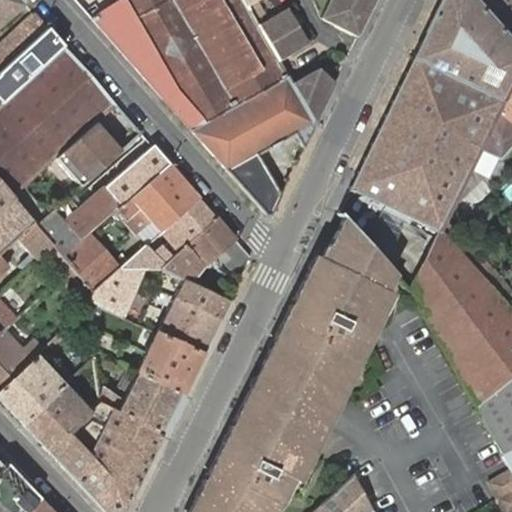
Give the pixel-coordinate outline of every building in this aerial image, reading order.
[(0,0),(0,23),(19,7),(24,3),(20,0),(0,0)] [(118,0),(90,18),(162,98),(195,79),(201,92),(219,82),(225,92),(240,84),(237,79),(264,63),(274,82),(285,75),(278,62),(257,26),(254,20),(242,0),(118,0)] [(329,0),(319,20),(356,38),(374,0),(329,0)] [(439,0),(411,58),(502,101),(511,81),(511,42),(474,0),(439,0)] [(287,9),(257,26),(278,62),(307,44),(287,9)] [(0,70),(46,28),(33,14),(29,18),(0,44),(0,70)] [(0,103),(62,46),(46,28),(0,70),(0,103)] [(94,124),(115,105),(62,46),(0,103),(0,187),(8,197),(50,161),(94,124)] [(502,101),(411,58),(347,188),(438,232),(439,232),(440,230),(459,191),(473,161),(478,150),(502,101)] [(265,215),(270,214),(279,194),(256,154),(293,133),(302,148),(314,124),(291,84),(285,75),(274,82),(264,63),(237,79),(240,84),(225,92),(219,82),(201,92),(195,79),(162,98),(265,215)] [(314,124),(334,83),(317,69),(291,84),(314,124)] [(511,81),(502,101),(478,150),(502,160),(511,147),(511,81)] [(76,190),(119,152),(94,124),(50,161),(76,190)] [(113,208),(166,163),(151,147),(105,187),(63,223),(53,210),(34,226),(51,245),(60,256),(87,232),(113,208)] [(475,210),(501,184),(473,161),(459,191),(475,210)] [(136,234),(151,221),(161,232),(198,199),(166,163),(113,208),(136,234)] [(76,190),(53,210),(63,223),(103,188),(92,176),(76,190)] [(8,197),(0,187),(0,250),(15,237),(31,222),(8,197)] [(438,232),(347,188),(336,212),(340,217),(387,269),(391,273),(407,292),(408,291),(475,408),(511,376),(511,310),(502,299),(482,277),(464,257),(447,239),(440,230),(439,232),(438,232)] [(178,252),(215,219),(198,199),(161,232),(164,236),(167,240),(178,252)] [(289,309),(276,337),(279,338),(303,383),(320,415),(329,397),(383,288),(378,286),(387,269),(340,217),(321,258),(315,255),(295,297),(301,299),(302,302),(297,311),(295,312),(289,309)] [(233,271),(249,257),(233,238),(215,219),(178,252),(171,258),(162,266),(159,269),(173,276),(181,279),(189,283),(203,266),(221,249),(229,258),(224,262),(233,271)] [(40,254),(51,245),(34,226),(31,222),(15,237),(27,251),(12,264),(20,273),(34,259),(40,254)] [(116,269),(119,267),(87,232),(60,256),(70,267),(91,291),(93,289),(116,269)] [(151,254),(143,245),(119,267),(116,269),(143,269),(152,269),(159,269),(162,266),(171,258),(167,254),(164,251),(160,246),(159,247),(156,244),(151,247),(155,251),(151,254)] [(51,245),(40,254),(59,277),(70,267),(60,256),(51,245)] [(473,250),(464,257),(482,277),(491,270),(473,250)] [(70,267),(59,277),(80,301),(82,299),(91,291),(70,267)] [(493,268),(491,270),(482,277),(502,299),(511,292),(493,268)] [(143,269),(116,269),(93,289),(88,301),(122,317),(155,333),(201,353),(219,318),(173,297),(158,326),(125,311),(139,279),(140,277),(143,269)] [(152,269),(143,269),(140,277),(150,277),(152,269)] [(383,288),(391,273),(387,269),(378,286),(383,288)] [(227,301),(189,283),(181,279),(179,284),(177,289),(173,297),(219,318),(227,301)] [(320,415),(323,422),(388,291),(383,288),(329,397),(320,415)] [(511,291),(511,292),(502,299),(511,310),(511,291)] [(295,297),(289,309),(295,312),(297,311),(302,302),(301,299),(295,297)] [(0,333),(4,330),(15,319),(0,302),(0,333)] [(79,325),(87,324),(84,308),(77,314),(79,325)] [(0,333),(0,387),(26,363),(30,359),(4,330),(0,333)] [(137,371),(181,393),(201,353),(155,333),(137,371)] [(216,457),(188,511),(268,511),(275,506),(289,479),(317,422),(320,415),(303,383),(279,338),(276,337),(263,364),(250,389),(223,444),(226,447),(228,449),(223,459),(220,460),(216,457)] [(0,401),(21,424),(64,384),(52,371),(49,367),(41,359),(44,356),(49,351),(44,346),(36,354),(30,359),(26,363),(0,387),(0,401)] [(97,360),(101,354),(91,349),(92,358),(97,360)] [(161,435),(181,393),(137,371),(131,383),(122,378),(118,385),(123,387),(127,390),(125,394),(122,399),(102,386),(99,402),(110,408),(116,411),(161,435)] [(511,376),(475,408),(501,456),(511,449),(511,376)] [(89,411),(64,384),(21,424),(47,451),(66,433),(73,427),(89,411)] [(122,511),(161,435),(116,411),(110,408),(99,402),(93,408),(107,414),(87,454),(71,438),(78,432),(73,427),(66,433),(47,451),(103,511),(122,511)] [(294,481),(323,422),(320,415),(317,422),(289,479),(294,481)] [(223,444),(216,457),(220,460),(223,459),(228,449),(226,447),(223,444)] [(511,449),(501,456),(509,469),(511,474),(511,449)] [(0,511),(26,511),(39,499),(5,462),(1,466),(0,467),(0,511)] [(486,482),(496,499),(511,490),(511,474),(509,469),(486,482)] [(369,511),(371,511),(352,474),(351,475),(311,511),(369,511)] [(511,490),(496,499),(503,511),(507,511),(511,509),(511,490)] [(51,511),(39,499),(26,511),(51,511)]
